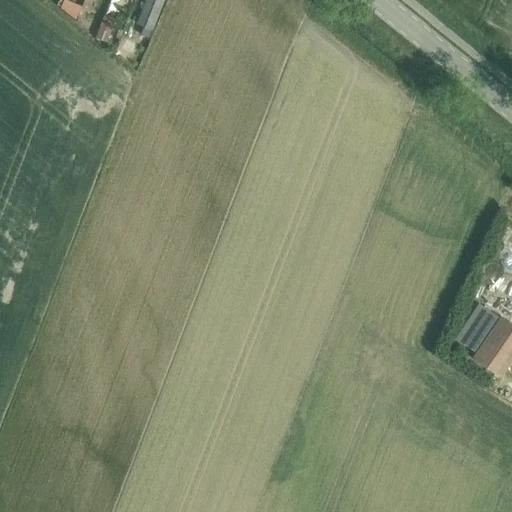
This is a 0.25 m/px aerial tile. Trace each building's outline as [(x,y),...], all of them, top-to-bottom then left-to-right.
[(82,6),(68,0),(62,0),(60,7),(75,20),(82,6)] [(114,0),(112,8),(123,12),(127,0),(114,0)] [(146,0),(138,23),(153,28),(162,0),(146,0)] [(99,33),(114,40),(125,18),(110,11),(99,33)] [(475,358),(502,376),(511,360),(511,324),(503,318),(475,358)]
